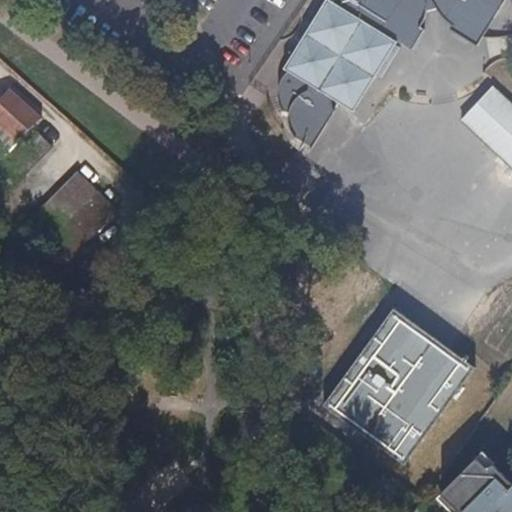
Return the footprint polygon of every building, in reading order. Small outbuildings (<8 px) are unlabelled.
[(511,0),(335,0),(334,4),(329,1),(322,13),(305,42),(287,71),(290,74),(283,83),(280,93),(282,100),(285,108),(292,115),(292,127),(295,134),(306,147),(315,151),(319,145),(329,128),(338,113),(340,109),(344,102),(352,108),(370,78),(377,82),(379,78),(384,81),(403,50),(398,46),(399,42),(414,51),(426,32),(422,29),(425,24),(428,17),(430,12),(438,10),(444,19),(455,27),(452,31),(479,48),(508,0),(510,0),(511,1),(511,0)] [(511,102),(495,88),(464,122),(511,166),(511,102)] [(0,136),(4,133),(19,148),(45,121),(14,93),(0,108),(0,136)] [(0,205),(1,206),(48,145),(37,133),(15,162),(0,180),(0,205)] [(65,270),(120,214),(81,175),(27,231),(65,270)] [(296,176),(285,206),(310,215),(321,185),(296,176)] [(101,322),(176,245),(190,230),(169,211),(102,283),(83,304),(101,322)] [(83,304),(82,303),(60,282),(36,307),(63,334),(76,348),(101,322),(83,304)] [(400,467),(473,372),(390,315),(320,408),(400,467)] [(511,511),(511,486),(483,458),(439,504),(447,511),(511,511)]
